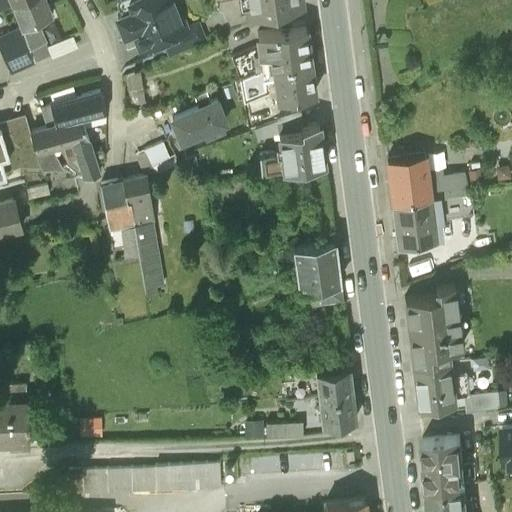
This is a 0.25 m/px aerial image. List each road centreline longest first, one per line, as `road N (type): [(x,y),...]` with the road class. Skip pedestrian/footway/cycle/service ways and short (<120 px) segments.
road 1 (secondary): [(329,0),(396,511)]
road 2 (residential): [(115,127),(114,89),(78,0)]
